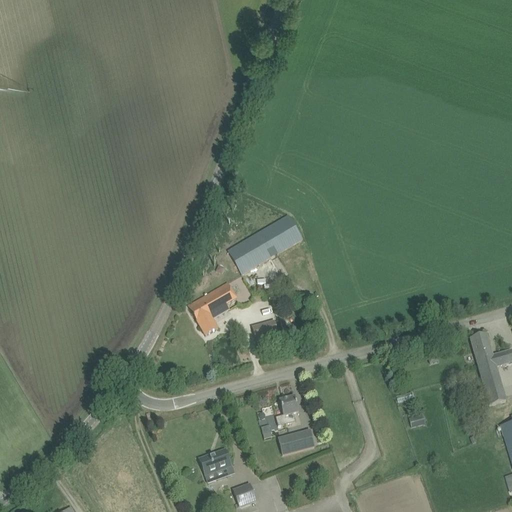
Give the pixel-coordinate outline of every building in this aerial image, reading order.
[(289,217),(288,217),(228,253),(242,276),(303,241),(289,217)] [(218,330),(213,321),(230,311),(227,307),(237,300),(227,285),(188,308),(205,337),(218,330)] [(275,322),(252,329),(256,343),(279,336),(275,322)] [(511,363),(511,353),(511,351),(493,357),(486,335),(470,340),(473,350),(489,408),(505,404),(495,368),(511,363)] [(397,403),(412,401),(411,394),(396,396),(397,403)] [(280,402),(283,417),(276,419),(278,428),(295,424),(294,417),(299,415),(295,398),(280,402)] [(423,416),(409,420),(412,430),(426,426),(423,416)] [(511,475),(504,478),(509,495),(511,494),(511,416),(510,417),(511,423),(499,427),(511,468),(511,475)] [(269,426),(261,428),(264,440),(272,438),(269,426)] [(310,431),(277,439),(282,458),(315,449),(310,431)] [(222,479),(220,473),(232,468),(225,450),(198,461),(204,478),(206,478),(208,484),(222,479)] [(234,493),(238,504),(235,505),(236,509),(255,502),(249,487),(234,493)]
